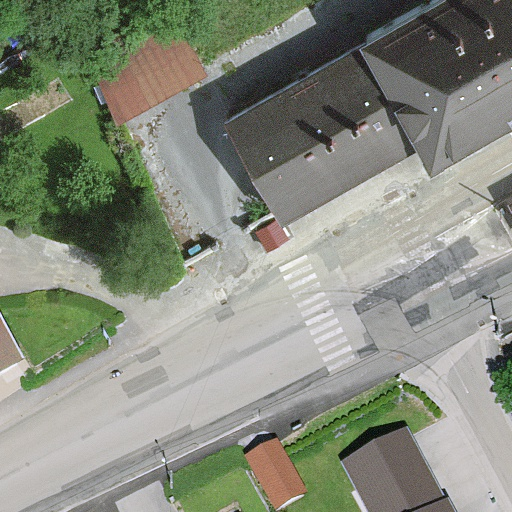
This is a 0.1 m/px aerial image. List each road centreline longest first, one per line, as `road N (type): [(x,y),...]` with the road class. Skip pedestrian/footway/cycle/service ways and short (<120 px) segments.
road 1 (primary): [(511,160),(303,284),(191,370)]
road 2 (primary): [(191,370),(425,317)]
road 3 (primary): [(191,370),(0,481)]
road 4 (residential): [(425,317),(511,476)]
